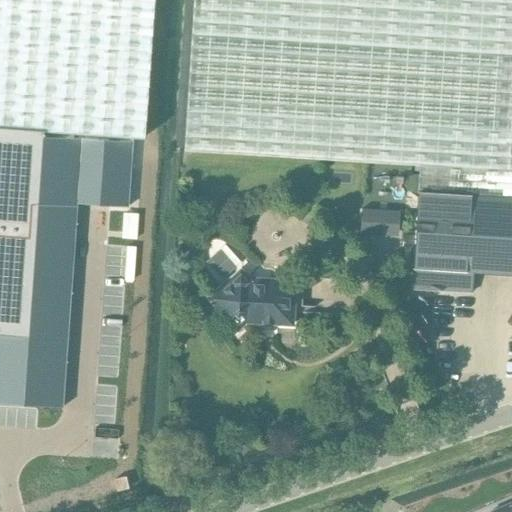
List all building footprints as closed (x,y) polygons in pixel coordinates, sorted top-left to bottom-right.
[(0,0),(0,403),(63,408),(78,203),(128,207),(133,137),(144,138),(153,0),(0,0)] [(511,0),(193,0),(184,151),(420,165),(412,289),(473,293),(474,274),(511,275),(511,0)] [(361,234),(398,237),(399,211),(362,209),(361,234)] [(122,238),(136,239),(138,215),(124,214),(122,238)] [(126,280),(134,281),(135,248),(127,247),(126,280)] [(273,323),(293,325),(295,281),(249,279),(241,270),(209,298),(229,321),(238,313),(245,320),(245,322),(264,323),(264,320),(274,321),(273,323)] [(511,511),(511,503),(491,511),(511,511)]
